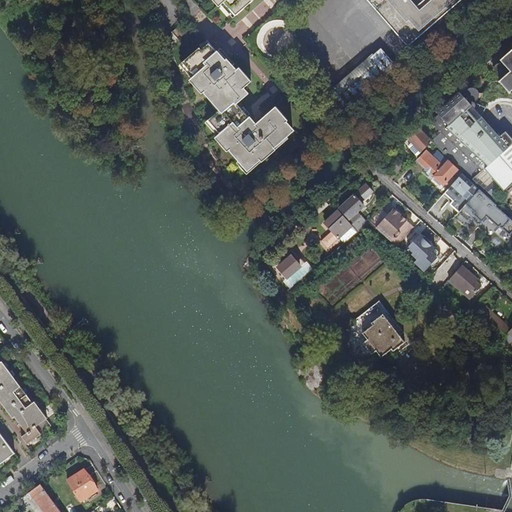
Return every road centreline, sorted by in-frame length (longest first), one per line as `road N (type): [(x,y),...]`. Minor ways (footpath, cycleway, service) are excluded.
road 1 (residential): [(379,175),(511,294)]
road 2 (residential): [(0,307),(92,426)]
